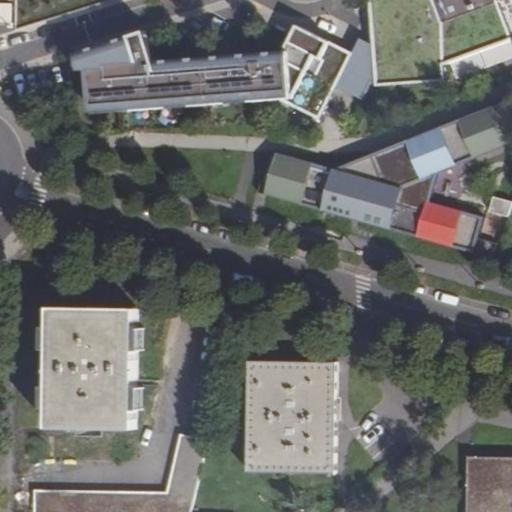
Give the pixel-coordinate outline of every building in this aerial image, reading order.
[(511,0),(371,0),(375,47),(377,85),(377,87),(451,85),(450,69),(511,43),(511,0)] [(0,3),(0,22),(13,22),(13,3),(0,3)] [(329,40),(299,25),(289,43),(329,40)] [(337,87),(353,54),(329,40),(289,43),(285,52),(159,61),(149,31),(78,53),(83,71),(92,70),(95,107),(134,105),(135,112),(170,109),(169,102),(193,101),(193,107),(229,105),(228,98),(271,94),(321,119),(337,87)] [(377,85),(375,47),(362,39),(353,54),(337,87),(362,100),(370,84),(377,85)] [(229,105),(285,101),(271,94),(228,98),(229,105)] [(511,96),(331,168),(280,153),(268,195),(477,254),(487,219),(432,204),(434,197),(441,174),(511,147),(511,96)] [(193,107),(193,101),(169,102),(170,109),(193,107)] [(135,112),(134,105),(95,107),(95,115),(135,112)] [(53,392),(53,428),(139,429),(140,309),(53,307),(53,392)] [(252,437),(252,473),(338,473),(339,363),(253,361),(252,437)] [(35,488),(34,511),(191,511),(209,441),(182,435),(168,492),(35,488)] [(511,511),(511,458),(471,457),(470,511),(511,511)]
